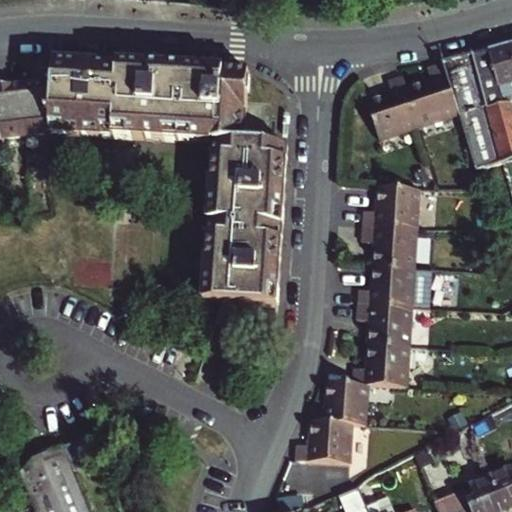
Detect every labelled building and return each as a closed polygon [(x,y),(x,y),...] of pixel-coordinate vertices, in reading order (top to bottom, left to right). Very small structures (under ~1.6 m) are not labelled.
[(511,90),(511,62),(508,48),(492,52),(505,92),(511,90)] [(505,92),(492,52),(486,54),(499,94),(505,92)] [(504,108),(499,94),(486,54),(441,65),(458,118),(458,119),(504,108)] [(48,130),(47,135),(214,144),(203,302),(244,303),(252,304),(251,327),(274,328),(288,143),(243,141),(248,71),(100,64),(65,63),(55,63),(51,63),(50,85),(28,85),(5,87),(0,87),(0,134),(40,129),(48,130)] [(427,71),(430,82),(404,90),(418,131),(458,118),(441,65),(427,71)] [(400,78),(386,83),(389,93),(363,102),(377,145),(418,131),(404,90),(400,78)] [(511,112),(510,106),(504,108),(458,119),(473,173),(481,171),(511,163),(511,112)] [(420,193),(408,193),(378,191),(376,215),(364,214),(363,229),(401,232),(417,232),(420,193)] [(363,229),(362,244),(373,245),(371,269),(414,272),(417,232),(401,232),(363,229)] [(369,295),(357,294),(356,309),(410,313),(418,314),(430,314),(433,274),(414,272),(371,269),(369,295)] [(365,348),(408,351),(410,313),(356,309),(355,324),(367,326),(365,348)] [(372,388),(405,391),(408,351),(365,348),(363,373),(351,372),(350,386),(372,388)] [(372,388),(350,386),(328,385),(326,411),(314,410),(313,425),(357,428),(369,429),(372,388)] [(474,435),(492,428),(487,418),(470,426),(474,435)] [(297,467),(353,471),(357,428),(313,425),(311,453),(299,452),(297,467)] [(488,470),(476,441),(468,445),(480,472),(488,470)] [(32,459),(18,474),(33,511),(89,511),(63,446),(32,459)] [(437,474),(427,447),(415,454),(425,479),(437,474)] [(511,468),(491,477),(505,511),(509,511),(511,511),(511,468)] [(505,511),(491,477),(462,489),(470,511),(505,511)] [(412,511),(411,509),(406,511),(402,500),(381,509),(370,482),(356,487),(359,493),(361,497),(366,511),(412,511)] [(351,511),(366,511),(361,497),(359,493),(356,487),(344,492),(351,511)]
